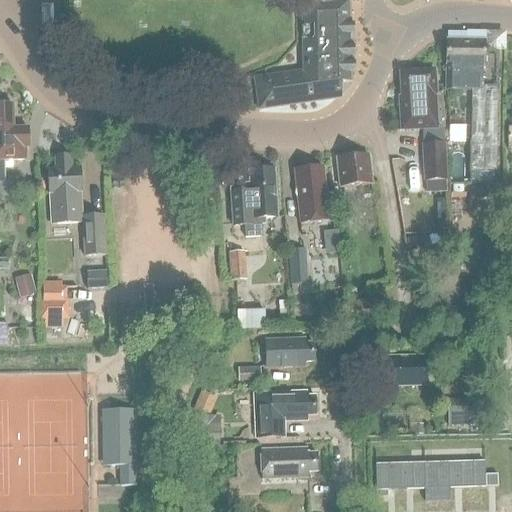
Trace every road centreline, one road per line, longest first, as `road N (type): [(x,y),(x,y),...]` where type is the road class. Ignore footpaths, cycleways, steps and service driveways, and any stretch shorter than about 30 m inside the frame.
road 1 (tertiary): [(358,116),(335,131),(288,136),(117,126),(51,90),(4,23)]
road 2 (residential): [(358,116),(379,149),(405,325),(351,349),(350,468)]
road 3 (tertiary): [(511,19),(459,12),(391,36)]
